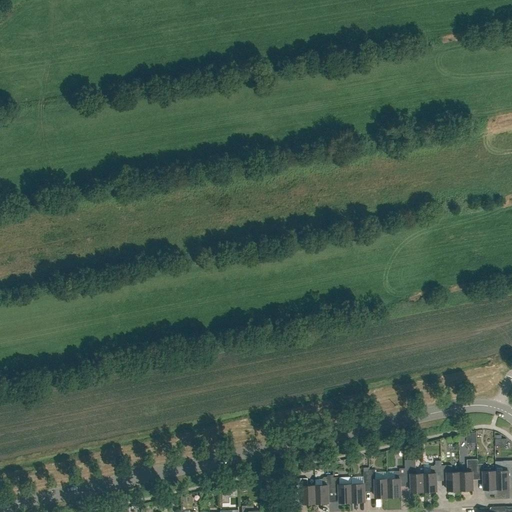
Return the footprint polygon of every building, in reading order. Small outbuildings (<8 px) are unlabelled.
[(411,479),(412,492),(424,491),(424,473),(416,473),(415,459),(405,460),(405,468),(406,479),(411,479)] [(460,490),(473,489),(473,477),(478,476),(478,464),(478,459),(467,460),(468,472),(460,472),(460,490)] [(424,473),(424,491),(437,491),(436,478),(442,478),(441,465),(442,465),(441,460),(436,461),(436,466),(431,466),(431,473),(424,473)] [(511,460),(495,461),(496,471),(497,489),(509,488),(509,475),(511,475),(511,460)] [(484,469),(483,464),(478,464),(478,476),(484,476),(484,489),(497,489),(496,471),(488,471),(488,468),(484,469)] [(441,465),(442,478),(447,477),(448,490),(460,490),(460,472),(452,472),(452,465),(442,465),(441,465)] [(400,483),(406,483),(406,479),(405,468),(400,468),(400,471),(395,471),(395,478),(388,478),(388,496),(401,496),(400,483)] [(375,469),(369,469),(369,472),(370,484),(375,484),(376,497),(388,496),(388,478),(375,479),(375,469)] [(352,502),(365,501),(364,484),(370,484),(369,472),(364,472),(364,483),(352,484),(352,502)] [(329,502),(328,490),(334,490),(333,477),(333,475),(327,475),(328,477),(326,477),(323,479),(323,485),(315,485),(316,503),(322,503),(323,505),(327,505),(328,502),(329,502)] [(339,477),(333,477),(334,490),(339,489),(340,502),(341,504),(345,504),(346,502),(352,502),(352,484),(339,484),(339,477)] [(303,491),(304,503),(316,503),(315,485),(308,485),(308,478),(297,478),(297,491),(303,491)]
